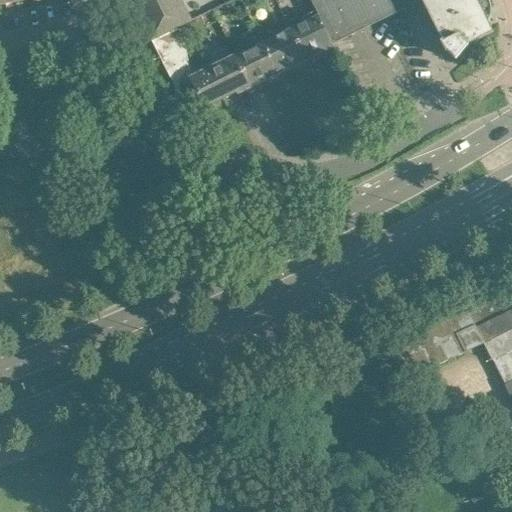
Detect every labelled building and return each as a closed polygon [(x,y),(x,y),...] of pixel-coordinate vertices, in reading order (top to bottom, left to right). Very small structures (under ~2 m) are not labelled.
[(148,33),(152,41),(152,42),(180,29),(193,22),(181,0),(0,0),(0,5),(25,0),(131,0),(136,9),(148,33)] [(310,0),(316,11),(333,45),(421,1),(441,41),(440,42),(446,54),(448,53),(455,60),(468,46),(486,37),(494,33),(492,30),(488,22),(489,20),(490,18),(491,16),(491,13),(491,10),(491,8),(491,5),(490,3),(489,2),(488,0),(310,0)] [(296,48),(302,61),(331,46),(333,45),(316,11),(302,18),(305,23),(293,30),(301,46),(296,48)] [(137,13),(122,20),(132,41),(147,33),(137,13)] [(206,106),(223,98),(236,91),(237,93),(251,86),(236,57),(192,80),(186,40),(180,29),(152,42),(190,117),(207,108),(206,106)] [(236,57),(251,86),(277,73),(260,39),(254,29),(242,36),(246,44),(243,46),(247,53),(237,58),(236,57)] [(260,39),(277,73),(302,61),(296,48),(301,46),(293,30),(276,39),(273,33),(260,39)] [(394,342),(411,378),(483,344),(485,343),(511,329),(511,286),(468,308),(394,342)] [(511,329),(485,343),(483,344),(492,360),(492,359),(511,348),(511,329)] [(511,379),(511,348),(492,359),(492,360),(504,384),(511,379)] [(383,460),(344,479),(352,496),(392,478),(383,460)] [(232,511),(229,505),(230,504),(228,500),(217,505),(217,506),(206,510),(200,511),(232,511)]
